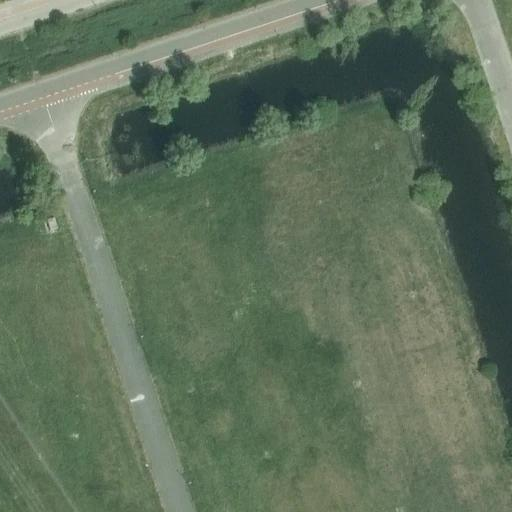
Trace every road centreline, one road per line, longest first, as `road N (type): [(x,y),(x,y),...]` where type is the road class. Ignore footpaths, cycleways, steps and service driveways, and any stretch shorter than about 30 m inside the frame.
road 1 (unclassified): [(38,92),(179,511)]
road 2 (unclassified): [(38,92),(321,0)]
road 3 (unclassified): [(469,0),(511,125)]
